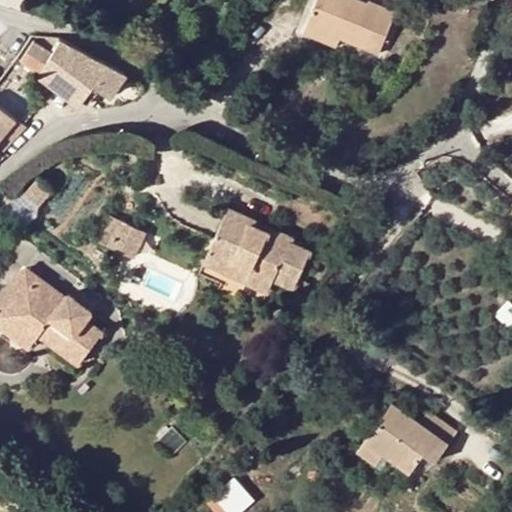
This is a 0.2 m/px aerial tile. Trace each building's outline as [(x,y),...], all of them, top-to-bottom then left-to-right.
[(362,0),(317,0),(307,26),(339,40),(340,36),(379,53),(396,10),(370,0),(368,0),(368,2),(362,0)] [(339,40),(307,26),(304,33),(337,45),(339,40)] [(107,62),(60,38),(52,51),(39,72),(52,82),(73,97),(87,106),(100,87),(111,95),(128,72),(107,62)] [(22,58),(39,72),(52,51),(34,40),(22,58)] [(0,106),(0,148),(2,150),(22,123),(0,106)] [(0,210),(18,192),(22,188),(7,175),(0,182),(0,210)] [(22,188),(18,192),(35,211),(38,201),(51,188),(38,176),(25,190),(22,188)] [(372,205),(388,213),(393,204),(376,196),(372,205)] [(231,207),(212,250),(253,267),(248,278),(270,288),(276,276),(297,286),(313,249),(291,240),(294,234),(231,207)] [(126,225),(114,252),(137,262),(149,235),(126,225)] [(253,267),(212,250),(207,260),(248,278),(253,267)] [(16,263),(0,286),(0,289),(44,323),(69,295),(59,287),(56,293),(16,263)] [(81,305),(69,295),(44,323),(0,289),(0,307),(28,329),(67,360),(93,327),(76,313),(81,305)] [(0,326),(20,342),(28,329),(0,307),(0,326)] [(410,471),(415,464),(423,451),(435,460),(456,430),(423,406),(415,417),(393,402),(359,450),(377,463),(385,452),(396,460),(410,471)] [(423,451),(415,464),(425,473),(435,460),(423,451)] [(385,452),(377,463),(388,471),(396,460),(385,452)] [(235,477),(215,495),(231,511),(237,511),(253,497),(235,477)]
